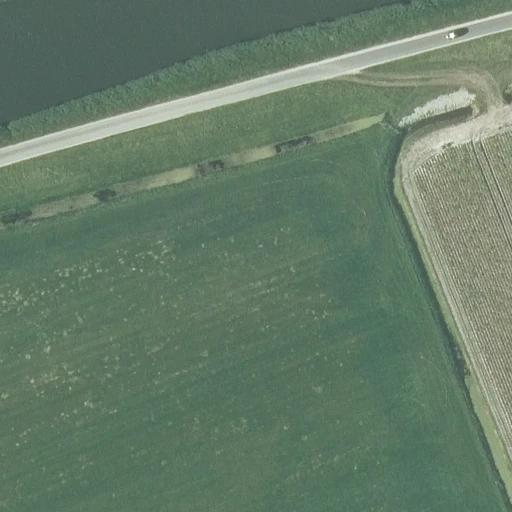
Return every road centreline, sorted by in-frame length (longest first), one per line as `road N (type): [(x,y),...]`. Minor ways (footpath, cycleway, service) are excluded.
road 1 (unclassified): [(0,158),(511,17)]
road 2 (track): [(499,122),(479,82),(319,69)]
